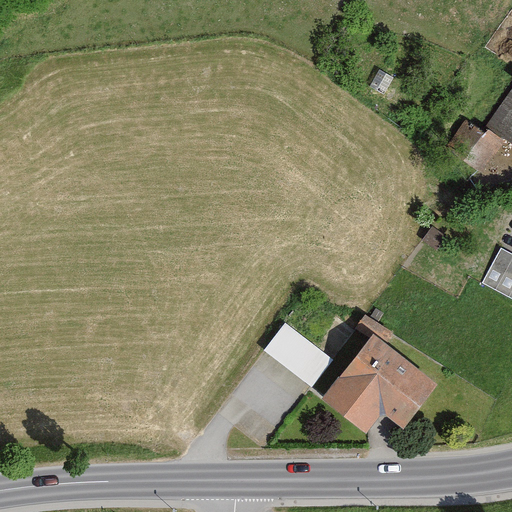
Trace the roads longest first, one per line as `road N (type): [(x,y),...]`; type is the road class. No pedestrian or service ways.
road 1 (secondary): [(511,467),(238,481)]
road 2 (secondary): [(238,481),(0,491)]
